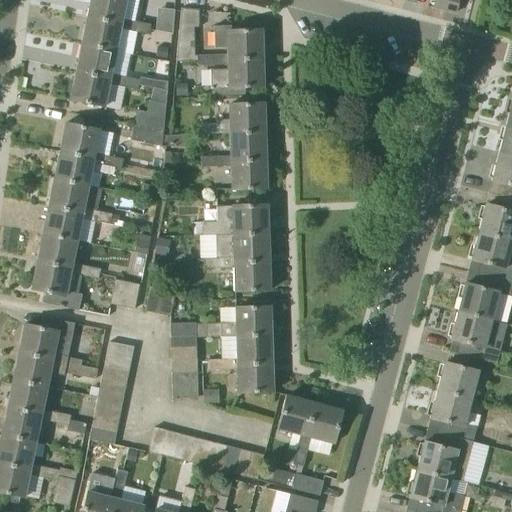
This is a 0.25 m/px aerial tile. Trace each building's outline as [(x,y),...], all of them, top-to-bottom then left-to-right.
[(138,0),(89,0),(86,17),(121,24),(122,19),(123,11),(135,13),(138,0)] [(158,7),(157,30),(173,31),(174,8),(158,7)] [(199,28),(199,11),(181,9),(178,39),(176,61),(197,61),(198,56),(194,56),(193,28),(199,28)] [(137,22),(122,19),(121,24),(86,17),(81,44),(115,51),(119,29),(135,32),(137,22)] [(137,22),(135,32),(148,35),(150,25),(137,22)] [(228,60),(262,59),(261,31),(230,31),(230,28),(230,26),(214,27),(214,48),(226,48),(226,55),(214,55),(214,66),(227,66),(228,60)] [(110,74),(115,51),(81,44),(75,72),(109,79),(110,74)] [(165,59),(167,49),(156,47),(155,57),(165,59)] [(197,67),(214,66),(214,55),(198,56),(197,61),(197,67)] [(209,89),(228,88),(228,89),(263,88),(262,59),(228,60),(227,66),(227,70),(209,70),(209,89)] [(126,77),(110,74),(109,79),(75,72),(69,100),(103,107),(106,93),(120,95),(122,87),(124,87),(126,77)] [(126,77),(124,87),(137,90),(139,80),(126,77)] [(175,97),(186,96),(186,84),(175,85),(175,97)] [(136,111),(133,126),(162,132),(165,106),(149,102),(146,114),(136,111)] [(215,124),(215,134),(229,133),(264,132),(263,104),(228,105),(229,120),(214,121),(215,124)] [(94,154),(96,147),(99,131),(65,124),(59,152),(93,159),(94,154)] [(215,134),(215,124),(200,124),(200,134),(215,134)] [(162,136),(162,132),(133,126),(130,141),(160,148),(162,136)] [(511,157),(511,128),(505,127),(498,154),(511,157)] [(231,162),(265,161),(264,132),(229,133),(230,156),(217,157),(218,167),(230,167),(231,162)] [(163,135),(163,144),(187,143),(187,133),(163,135)] [(110,157),(94,154),(93,159),(59,152),(53,179),(88,186),(92,164),(107,167),(110,157)] [(511,157),(498,154),(491,181),(500,184),(497,196),(511,199),(511,157)] [(108,167),(114,169),(121,170),(123,160),(110,157),(108,167)] [(201,168),(218,167),(217,157),(201,157),(201,168)] [(231,162),(230,167),(231,190),(266,189),(265,161),(231,162)] [(88,186),(53,179),(48,207),(82,214),(83,209),(88,186)] [(511,242),(511,240),(511,199),(497,196),(494,207),(485,205),(478,233),(511,242)] [(215,236),(267,234),(266,206),(215,207),(216,223),(202,224),(203,235),(203,236),(215,236)] [(98,212),(83,209),(82,214),(48,207),(42,234),(77,241),(81,219),(96,222),(98,212)] [(98,212),(96,222),(109,225),(111,214),(98,212)] [(511,241),(511,242),(478,233),(470,261),(479,263),(476,275),(511,284),(511,241)] [(71,269),(72,264),(77,241),(42,234),(36,262),(71,269)] [(234,263),(268,262),(267,234),(215,236),(215,258),(220,258),(221,269),(234,269),(234,263)] [(137,235),(133,253),(147,256),(150,238),(137,235)] [(167,258),(170,240),(157,238),(154,256),(167,258)] [(204,270),(221,269),(220,258),(215,258),(204,259),(204,270)] [(87,267),(72,264),(71,269),(36,262),(31,290),(47,293),(45,303),(43,303),(43,304),(78,311),(82,295),(66,292),(70,274),(85,277),(87,267)] [(234,263),(234,269),(235,292),(269,291),(268,262),(234,263)] [(87,267),(85,277),(98,280),(100,270),(87,267)] [(511,284),(476,275),(473,286),(464,284),(457,312),(491,321),(498,295),(511,298),(511,284)] [(122,308),(128,283),(115,280),(110,305),(122,308)] [(128,283),(122,308),(134,310),(139,285),(128,283)] [(145,312),(159,315),(164,290),(150,287),(145,312)] [(175,292),(164,290),(159,315),(170,317),(175,292)] [(219,326),(195,326),(196,336),(196,338),(235,337),(270,336),(269,308),(234,309),(235,324),(219,324),(219,326)] [(491,323),(491,321),(457,312),(450,340),(459,342),(456,354),(488,363),(496,365),(505,327),(491,323)] [(196,336),(195,326),(195,324),(170,324),(170,337),(196,336)] [(52,360),(53,355),(58,332),(23,325),(18,353),(52,360)] [(196,349),(196,338),(196,336),(170,337),(170,349),(196,349)] [(270,336),(235,337),(236,360),(224,360),(224,371),(237,370),(237,365),(271,364),(270,336)] [(106,355),(131,359),(133,347),(109,342),(106,355)] [(171,362),(196,361),(196,349),(170,349),(171,362)] [(64,376),(66,368),(68,358),(53,355),(52,360),(18,353),(12,380),(47,387),(50,373),(64,376)] [(485,375),(488,363),(456,354),(453,365),(444,363),(437,392),(471,401),(478,373),(485,375)] [(131,359),(106,355),(104,367),(128,372),(131,359)] [(80,371),(81,366),(82,361),(68,358),(66,368),(80,371)] [(224,371),(224,360),(206,361),(207,371),(224,371)] [(171,374),(197,373),(196,361),(171,362),(171,374)] [(237,365),(237,370),(238,394),(272,393),(271,364),(237,365)] [(80,371),(79,376),(95,379),(97,369),(81,366),(80,371)] [(104,367),(101,379),(126,384),(128,372),(104,367)] [(172,387),(197,386),(197,373),(171,374),(172,387)] [(99,391),(123,396),(126,384),(101,379),(99,391)] [(42,410),(47,387),(12,380),(6,408),(41,415),(42,410)] [(197,386),(172,387),(172,399),(197,399),(197,386)] [(217,390),(203,391),(203,404),(218,403),(217,390)] [(121,408),(123,396),(99,391),(96,403),(121,408)] [(468,413),(471,401),(437,392),(430,420),(439,422),(436,434),(472,443),(479,416),(468,413)] [(306,437),(315,404),(286,396),(277,430),(300,436),(297,449),(307,452),(311,439),(306,437)] [(118,420),(121,408),(96,403),(94,415),(118,420)] [(306,437),(311,439),(332,444),(341,411),(315,404),(306,437)] [(57,413),(42,410),(41,415),(6,408),(1,435),(35,442),(40,420),(55,423),(57,413)] [(71,416),(70,416),(57,413),(55,423),(54,423),(69,426),(70,420),(71,416)] [(116,432),(118,420),(94,415),(92,428),(116,432)] [(113,445),(116,432),(92,428),(89,440),(113,445)] [(148,452),(161,456),(167,431),(154,428),(148,452)] [(174,459),(180,435),(167,431),(161,456),(174,459)] [(461,483),(461,482),(462,481),(477,486),(488,447),(472,443),(436,434),(433,446),(424,444),(416,471),(461,483)] [(30,465),(35,442),(1,435),(0,439),(0,464),(30,470),(30,465)] [(192,438),(180,435),(174,459),(186,462),(192,438)] [(192,438),(186,462),(198,465),(204,441),(192,438)] [(198,465),(210,468),(216,444),(204,441),(198,465)] [(216,444),(210,468),(223,472),(229,447),(216,444)] [(241,450),(229,447),(223,472),(234,475),(241,450)] [(303,467),(307,452),(297,449),(293,464),(303,467)] [(126,461),(134,463),(137,452),(128,450),(126,461)] [(234,475),(246,478),(253,453),(241,450),(234,475)] [(257,480),(263,456),(253,453),(246,478),(257,480)] [(45,468),(30,465),(30,470),(0,464),(0,493),(24,498),(28,475),(43,478),(45,468)] [(58,477),(59,471),(45,468),(43,478),(56,481),(57,477),(58,477)] [(113,484),(124,487),(127,473),(117,470),(113,484)] [(458,511),(465,484),(461,482),(461,483),(416,471),(409,499),(418,501),(415,511),(458,511)] [(295,475),(292,490),(319,496),(322,482),(295,475)] [(69,507),(75,481),(58,477),(57,477),(56,481),(51,503),(69,507)] [(120,501),(124,487),(113,484),(110,498),(115,500),(112,511),(141,511),(142,507),(120,501)] [(181,502),(191,505),(195,490),(185,487),(181,502)] [(112,511),(115,500),(110,498),(87,492),(81,511),(112,511)] [(295,511),(314,511),(317,504),(317,502),(289,495),(287,502),(286,510),(290,511),(295,511)] [(217,496),(212,511),(223,511),(227,498),(217,496)] [(178,511),(181,503),(159,498),(156,510),(155,510),(154,511),(178,511)] [(286,510),(287,502),(281,500),(278,511),(279,511),(289,511),(290,511),(286,510)] [(189,511),(191,505),(181,502),(181,503),(178,511),(189,511)]
